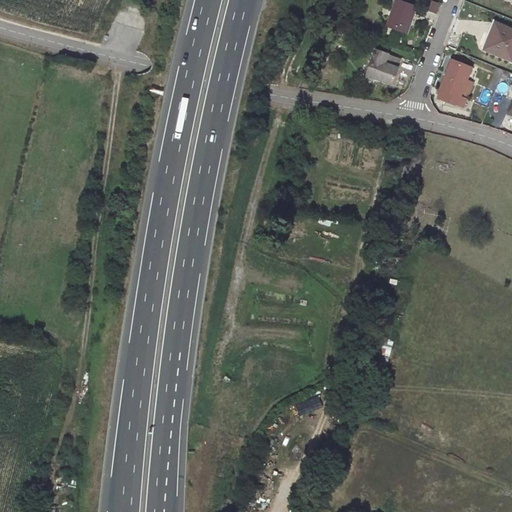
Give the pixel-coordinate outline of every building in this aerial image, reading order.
[(398,0),(395,0),(386,27),(407,34),(417,6),(398,0)] [(439,3),(430,0),(427,8),(436,11),(439,3)] [(492,38),(498,25),(492,22),(487,36),(489,37),(492,38)] [(511,61),(511,59),(511,30),(498,25),(492,38),(489,37),(485,50),(511,61)] [(315,48),(323,51),(326,44),(319,40),(315,48)] [(366,75),(375,79),(392,85),(398,68),(385,63),(388,54),(375,50),(366,75)] [(385,63),(398,68),(401,59),(388,54),(385,63)] [(471,68),(452,60),(440,89),(441,90),(438,98),(452,104),(452,103),(463,107),(467,99),(460,96),(465,84),(471,68)] [(497,67),(497,68),(489,87),(495,89),(503,70),(497,67)] [(375,79),(366,75),(363,83),(373,86),(375,79)] [(472,87),(465,84),(460,96),(467,99),(472,87)] [(402,314),(409,283),(392,279),(387,301),(397,303),(395,313),(402,314)] [(379,347),(379,357),(390,357),(390,347),(379,347)] [(297,404),(299,412),(321,406),(319,398),(297,404)]
